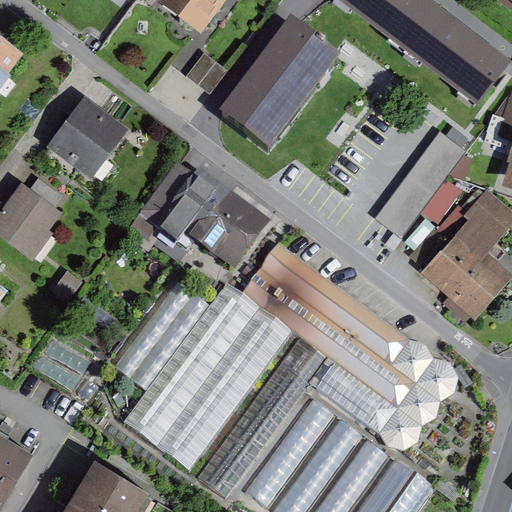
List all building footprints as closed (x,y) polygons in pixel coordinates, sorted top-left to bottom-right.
[(200,38),(227,0),(157,0),(154,5),(200,38)] [(430,34),(448,9),(436,0),(331,0),(412,59),(430,34)] [(511,0),(487,0),(511,17),(511,0)] [(478,111),(511,62),(511,57),(448,9),(412,59),(478,111)] [(268,161),(337,70),(287,32),(218,123),(268,161)] [(0,85),(20,57),(0,42),(0,85)] [(205,52),(188,77),(210,92),(227,67),(205,52)] [(511,196),(511,95),(499,135),(511,139),(494,191),(511,196)] [(88,186),(126,133),(84,102),(45,155),(88,186)] [(467,153),(440,133),(375,219),(402,239),(467,153)] [(229,287),(271,228),(198,176),(192,185),(176,173),(140,223),(229,287)] [(0,241),(30,262),(61,218),(19,188),(0,215),(0,241)] [(465,327),(508,282),(484,258),(511,228),(511,214),(487,191),(409,274),(465,327)] [(279,250),(240,303),(332,371),(315,394),(403,459),(459,384),(279,250)] [(182,283),(114,371),(143,393),(210,304),(182,283)] [(326,371),(224,293),(124,423),(226,501),(326,371)] [(355,511),(395,460),(313,399),(240,495),(262,511),(355,511)] [(0,506),(29,460),(0,442),(0,506)] [(141,511),(150,498),(93,464),(67,507),(64,511),(141,511)] [(420,511),(434,493),(395,466),(361,511),(420,511)]
